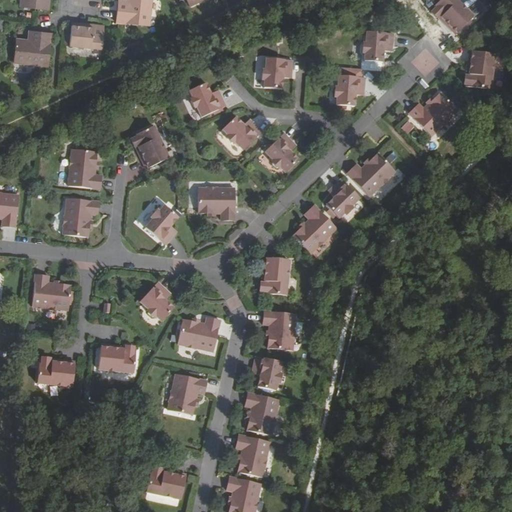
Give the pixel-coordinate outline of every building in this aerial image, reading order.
[(14,0),(14,8),(41,11),(42,0),(14,0)] [(126,6),(114,5),(112,24),(146,27),(149,0),(126,0),(127,1),(126,6)] [(458,0),(441,0),(433,8),(435,10),(433,12),(438,17),(440,15),(441,17),(443,15),(446,18),(444,20),(457,33),(474,16),(458,0)] [(89,31),(69,29),(66,49),(99,52),(101,29),(89,28),(89,31)] [(29,42),(23,41),(12,40),(10,63),(45,67),(49,33),(30,31),(29,42)] [(395,33),(369,31),(367,61),(384,62),(385,51),(387,51),(388,46),(394,46),(395,33)] [(493,50),(467,50),(467,69),(469,69),(469,73),(467,73),(466,75),(465,75),(465,81),(466,81),(466,83),(466,86),(492,86),(493,50)] [(285,59),(267,58),(265,88),(283,89),(284,71),(286,71),(287,66),(292,66),(293,59),(285,59)] [(366,78),(341,77),(338,106),(356,107),(357,95),(359,95),(359,90),(365,90),(366,78)] [(207,82),(191,89),(203,117),(227,106),(221,93),(216,95),(214,91),(212,92),(207,82)] [(424,102),(413,112),(435,135),(461,110),(444,91),(438,98),(433,102),(428,107),(424,102)] [(243,125),(236,117),(223,129),(243,151),(263,132),(254,122),(250,125),(247,122),(243,125)] [(400,128),(408,134),(414,126),(406,120),(400,128)] [(153,126),(131,136),(132,139),(131,139),(134,146),(135,145),(136,147),(138,146),(140,150),(138,151),(146,168),(168,158),(153,126)] [(285,133),(266,152),(286,172),(299,159),(292,152),(294,150),(291,147),(295,143),(285,133)] [(95,151),(71,148),(68,186),(99,189),(100,174),(94,174),(94,167),(95,160),(95,151)] [(348,175),(371,197),(397,171),(380,154),(373,161),(368,166),(363,170),(358,165),(348,175)] [(333,197),(336,200),(328,207),(340,220),(361,200),(343,180),(333,189),(337,194),(333,197)] [(235,183),(198,182),(197,206),(207,207),(213,207),(220,208),(220,214),(234,215),(235,183)] [(21,197),(0,195),(0,219),(4,220),(3,229),(17,229),(21,197)] [(98,202),(66,198),(62,237),(86,239),(87,229),(88,223),(89,216),(96,217),(98,202)] [(337,229),(315,206),(305,217),(309,221),(304,226),(300,231),(293,238),(310,255),(337,229)] [(153,220),(145,229),(165,246),(174,235),(170,231),(173,228),(171,226),(178,218),(164,207),(159,213),(155,212),(151,217),(153,220)] [(289,262),(265,261),(264,281),(267,281),(267,285),(264,285),(264,287),(262,287),(262,294),(265,296),(288,297),(289,262)] [(46,277),(32,276),(29,309),(66,312),(68,286),(59,286),(52,285),(46,284),(46,277)] [(158,284),(140,304),(163,323),(175,310),(166,302),(167,300),(164,297),(167,293),(158,284)] [(297,354),(299,316),(267,314),(266,329),(273,330),(273,336),(273,343),(272,353),(297,354)] [(194,324),(184,321),(179,345),(216,353),(223,322),(208,319),(207,326),(200,325),(194,324)] [(119,349),(99,345),(96,370),(131,376),(135,351),(132,351),(132,348),(126,347),(126,350),(123,349),(123,352),(119,351),(119,349)] [(284,364),(257,359),(255,371),(260,373),(259,377),(263,378),(261,388),(279,392),(284,364)] [(39,362),(37,362),(35,386),(69,390),(71,365),(53,364),(53,366),(49,366),(49,363),(47,363),(47,362),(40,361),(39,362)] [(211,383),(180,376),(171,413),(194,418),(196,408),(198,402),(199,395),(208,397),(211,383)] [(272,438),(280,401),(248,394),(245,409),(252,411),(250,418),(249,424),(247,433),(272,438)] [(262,481),(270,444),(239,438),(235,451),(243,453),(241,460),(238,476),(262,481)] [(156,470),(154,470),(148,495),(182,503),(188,479),(170,474),(169,476),(166,475),(166,473),(164,472),(164,470),(157,469),(156,470)] [(254,511),(261,485),(229,479),(227,492),(234,493),(232,500),(231,506),(229,511),(254,511)]
